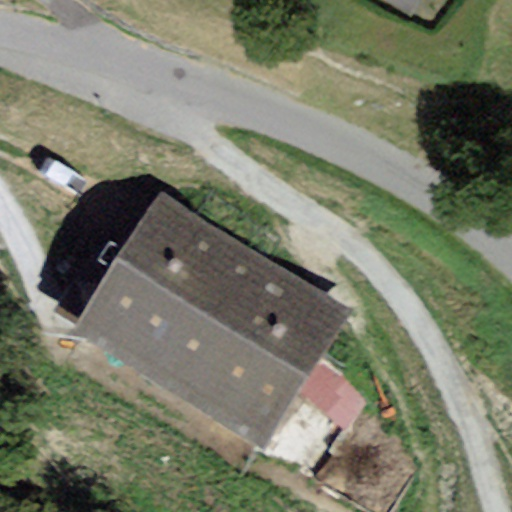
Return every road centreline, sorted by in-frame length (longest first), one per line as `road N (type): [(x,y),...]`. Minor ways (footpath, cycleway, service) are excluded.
road 1 (track): [(190,86),(201,130),(390,278),(458,401),(494,511)]
road 2 (unclassified): [(121,68),(346,142),(411,180),(511,258)]
road 3 (track): [(0,220),(75,346)]
road 4 (unclassified): [(0,36),(121,68)]
